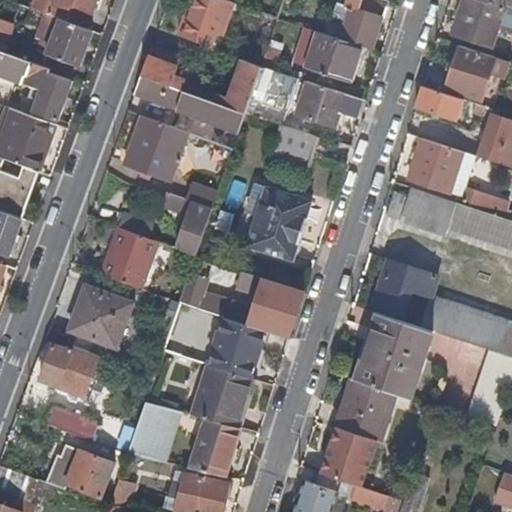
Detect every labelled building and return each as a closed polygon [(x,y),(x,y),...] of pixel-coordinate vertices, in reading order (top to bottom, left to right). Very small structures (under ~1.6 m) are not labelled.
[(0,0),(0,13),(22,22),(27,10),(0,0)] [(36,0),(33,9),(47,14),(87,29),(96,0),(36,0)] [(197,0),(185,0),(174,34),(183,37),(197,0)] [(227,0),(197,0),(183,37),(212,47),(213,43),(217,33),(224,36),(235,3),(227,0)] [(364,46),(373,49),(375,41),(377,36),(386,8),(362,0),(348,0),(346,9),(350,10),(341,39),(364,46)] [(481,0),(451,0),(449,8),(462,12),(454,34),(493,47),(504,14),(506,8),(481,0)] [(511,0),(481,0),(506,8),(511,10),(511,0)] [(294,9),(284,5),(279,19),(289,22),(294,9)] [(80,66),(93,31),(87,29),(47,14),(38,39),(41,41),(38,51),(80,66)] [(17,26),(0,19),(0,50),(6,53),(17,26)] [(341,39),(319,32),(308,68),(353,82),(364,46),(341,39)] [(502,82),(508,63),(461,48),(447,88),(484,101),(491,78),(502,82)] [(511,51),(505,49),(501,59),(511,62),(511,51)] [(49,73),(50,69),(6,53),(0,50),(0,74),(43,90),(35,111),(60,120),(73,83),(49,73)] [(164,61),(149,56),(142,75),(172,86),(179,67),(170,63),(164,61)] [(263,66),(244,60),(230,99),(218,94),(216,102),(246,114),(254,91),(255,87),(263,66)] [(300,78),(263,66),(255,87),(254,91),(292,103),(300,78)] [(179,67),(172,86),(182,90),(184,83),(179,81),(184,69),(179,67)] [(172,86),(142,75),(136,93),(176,109),(240,132),(246,114),(216,102),(182,90),(172,86)] [(348,94),(308,81),(298,113),(338,127),(341,117),(348,94)] [(216,102),(218,94),(185,82),(184,83),(182,90),(216,102)] [(424,87),(417,108),(458,121),(465,100),(424,87)] [(346,119),(354,95),(348,94),(341,117),(346,119)] [(465,100),(458,121),(462,122),(466,110),(470,101),(465,100)] [(470,101),(466,110),(482,115),(485,106),(470,101)] [(41,172),(58,125),(22,112),(4,159),(37,171),(41,172)] [(168,125),(144,116),(126,163),(172,180),(188,140),(197,144),(200,137),(168,125)] [(511,122),(493,116),(479,157),(511,167),(511,122)] [(234,149),(236,143),(170,119),(168,125),(200,137),(205,139),(234,149)] [(307,175),(319,137),(282,125),(270,162),(307,175)] [(229,164),(230,161),(234,149),(205,139),(200,153),(229,164)] [(451,194),(449,199),(464,204),(465,202),(490,210),(493,202),(482,199),(483,194),(463,187),(473,155),(424,139),(410,180),(451,194)] [(0,210),(20,217),(37,171),(4,159),(0,156),(0,210)] [(449,229),(511,248),(511,220),(464,204),(449,199),(398,182),(387,216),(447,235),(449,229)] [(184,234),(179,248),(197,255),(198,255),(219,194),(193,185),(188,199),(171,193),(167,206),(184,212),(185,210),(192,212),(189,224),(181,221),(178,232),(184,234)] [(249,246),(295,261),(313,201),(268,186),(249,246)] [(0,252),(10,257),(24,219),(20,217),(0,210),(0,252)] [(123,214),(118,227),(119,227),(138,234),(143,221),(123,214)] [(119,227),(103,274),(144,289),(160,242),(138,234),(119,227)] [(198,255),(192,273),(209,278),(211,274),(215,261),(198,255)] [(291,338),(306,290),(215,261),(211,274),(215,271),(236,278),(236,275),(243,277),(240,287),(250,290),(256,284),(262,286),(253,316),(247,315),(244,305),(235,302),(233,311),(223,309),(225,302),(213,299),(212,301),(209,312),(222,315),(268,330),(291,338)] [(432,296),(439,277),(389,261),(375,307),(403,315),(411,289),(432,296)] [(192,273),(182,303),(199,308),(203,298),(209,278),(192,273)] [(118,348),(134,303),(88,287),(72,331),(118,348)] [(492,350),(500,352),(509,324),(510,323),(432,297),(422,327),(434,331),(492,350)] [(203,298),(199,308),(209,312),(212,301),(203,298)] [(170,335),(178,314),(161,309),(154,329),(170,335)] [(355,379),(359,380),(381,313),(376,312),(355,379)] [(434,331),(422,327),(381,313),(359,380),(399,393),(414,398),(422,370),(424,370),(427,359),(426,359),(434,331)] [(268,330),(222,315),(207,362),(217,366),(252,377),(268,330)] [(509,324),(500,352),(511,356),(511,323),(510,323),(509,324)] [(101,356),(75,346),(73,351),(56,344),(42,380),(87,396),(101,356)] [(470,416),(477,419),(478,418),(493,371),(500,352),(492,350),(470,416)] [(478,418),(477,419),(498,426),(511,385),(511,356),(500,352),(493,371),(478,418)] [(252,377),(217,366),(207,362),(189,414),(206,418),(236,427),(252,377)] [(353,378),(349,393),(354,395),(359,380),(355,379),(353,378)] [(349,393),(338,426),(379,439),(384,441),(399,393),(359,380),(354,395),(349,393)] [(147,402),(129,454),(130,454),(169,463),(184,412),(147,402)] [(54,405),(47,424),(94,441),(100,422),(54,405)] [(206,418),(191,468),(226,476),(240,428),(236,427),(206,418)] [(379,439),(338,426),(323,474),(352,483),(364,487),(379,439)] [(55,454),(44,481),(54,485),(64,489),(66,484),(102,499),(116,463),(107,460),(100,457),(66,443),(60,457),(55,454)] [(420,454),(413,473),(424,477),(430,457),(420,454)] [(44,481),(0,465),(0,511),(35,511),(38,507),(31,504),(36,492),(49,497),(54,485),(44,481)] [(511,474),(506,472),(496,501),(511,506),(511,474)] [(223,511),(225,505),(227,500),(231,484),(189,473),(178,511),(182,511),(223,511)] [(404,500),(400,511),(417,511),(421,505),(425,492),(430,478),(424,477),(413,473),(404,500)] [(134,484),(121,479),(115,497),(112,506),(125,508),(126,509),(134,484)] [(332,511),(339,492),(306,481),(295,511),(332,511)] [(348,498),(374,506),(391,511),(400,511),(404,500),(364,487),(352,483),(348,498)] [(425,492),(421,505),(430,508),(434,494),(425,492)]
